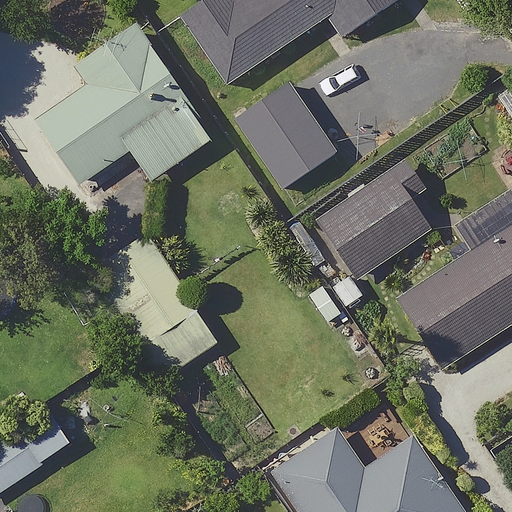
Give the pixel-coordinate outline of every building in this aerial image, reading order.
[(340,23),(359,51),(415,14),(405,0),(228,0),(192,24),(237,92),(340,23)] [(221,147),(146,32),(85,72),(96,88),(43,123),(87,192),(140,157),(160,187),(221,147)] [(349,169),(298,93),(245,129),(297,205),(349,169)] [(439,233),(404,177),(327,225),(362,281),(439,233)] [(511,235),(405,304),(449,372),(511,331),(511,235)] [(0,502),(76,449),(53,415),(0,452),(0,502)] [(370,478),(343,438),(282,479),(304,511),(462,511),(418,446),(370,478)]
